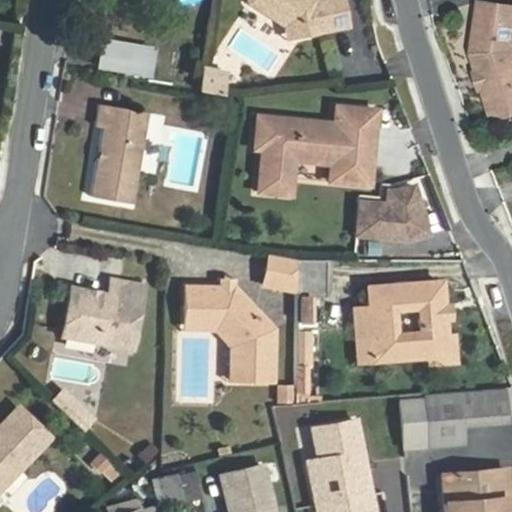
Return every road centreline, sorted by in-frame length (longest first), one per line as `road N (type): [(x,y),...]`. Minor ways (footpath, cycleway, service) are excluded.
road 1 (residential): [(511,268),(466,209),(406,0)]
road 2 (residential): [(51,0),(15,236)]
